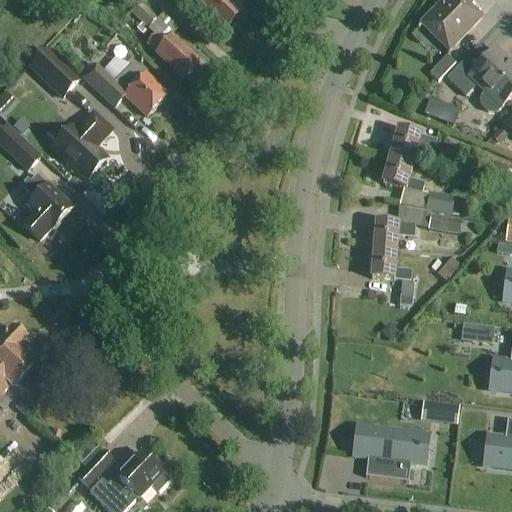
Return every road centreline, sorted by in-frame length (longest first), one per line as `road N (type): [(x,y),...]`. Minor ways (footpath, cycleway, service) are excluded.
road 1 (residential): [(278,478),(122,321),(113,281),(124,246),(317,37),(353,43)]
road 2 (tertiary): [(278,478),(319,139),(353,43)]
